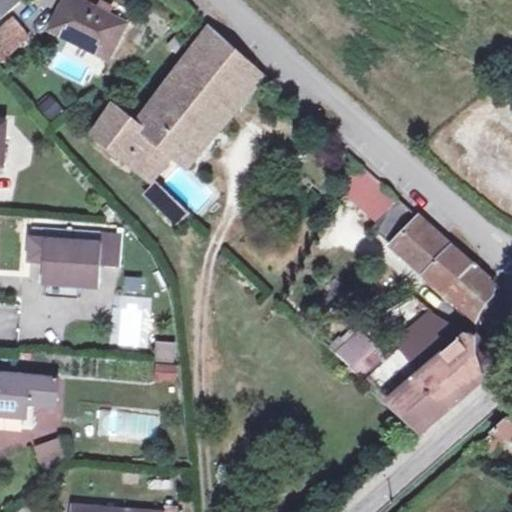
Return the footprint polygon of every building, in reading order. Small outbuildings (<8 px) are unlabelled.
[(0,0),(0,19),(8,13),(22,0),(0,0)] [(95,10),(74,0),(66,0),(50,31),(107,58),(125,25),(107,16),(95,10)] [(100,3),(95,10),(107,16),(110,8),(100,3)] [(8,13),(0,19),(0,33),(14,21),(8,13)] [(14,21),(0,33),(0,63),(28,37),(14,21)] [(264,78),(210,28),(135,124),(114,108),(93,137),(150,184),(167,162),(153,150),(157,145),(187,169),(264,78)] [(365,166),(339,188),(370,224),(395,203),(365,166)] [(189,215),(155,184),(144,198),(178,227),(189,215)] [(420,218),(406,207),(389,227),(401,238),(420,218)] [(401,238),(391,247),(457,305),(465,312),(477,319),(481,310),(487,304),(492,296),(492,288),(488,279),(420,218),(401,238)] [(122,235),(34,227),(31,261),(46,262),(43,283),(99,287),(100,267),(120,267),(122,235)] [(121,293),(144,293),(144,277),(121,277),(121,293)] [(359,332),(336,353),(422,432),(482,381),(476,362),(484,355),(485,352),(484,347),(480,341),(474,339),(467,339),(464,337),(452,348),(434,330),(410,351),(403,345),(383,365),(370,352),(375,347),(359,332)] [(173,345),(156,344),(155,360),(172,361),(173,345)] [(176,368),(156,366),(157,379),(175,380),(176,368)] [(57,380),(0,374),(0,416),(25,419),(28,404),(56,405),(57,380)] [(511,440),(511,413),(491,432),(511,440)] [(34,445),(37,463),(62,459),(59,440),(34,445)]
